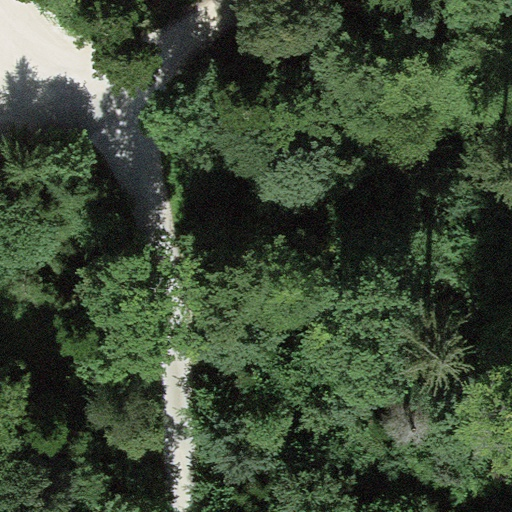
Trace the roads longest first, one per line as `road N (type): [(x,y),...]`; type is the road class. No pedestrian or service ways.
road 1 (track): [(179,511),(163,261),(144,189),(118,136),(76,94)]
road 2 (track): [(76,94),(244,0)]
road 3 (track): [(76,94),(0,0)]
